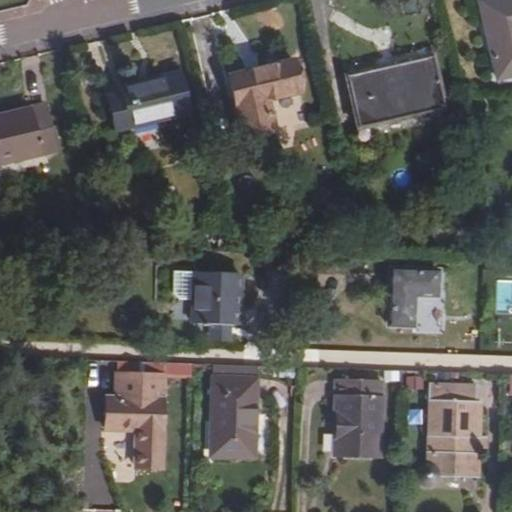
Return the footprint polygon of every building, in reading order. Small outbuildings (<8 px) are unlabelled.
[(511,0),(506,0),(481,6),(497,81),(511,77),(511,0)] [(346,78),(357,130),(443,110),(431,59),(397,67),(398,73),(382,77),(381,70),(346,78)] [(231,78),(243,133),(272,127),(268,102),(300,94),(294,64),(231,78)] [(123,83),(123,88),(109,91),(115,128),(129,126),(130,132),(159,127),(157,119),(189,113),(182,73),(123,83)] [(0,166),(60,153),(49,105),(0,116),(0,166)] [(422,295),(445,296),(447,271),(397,269),(395,325),(420,326),(422,295)] [(231,325),(239,325),(241,274),(193,272),(171,270),(173,296),(192,298),(191,323),(207,324),(206,341),(230,342),(231,325)] [(261,381),(261,368),(216,367),(216,380),(261,381)] [(168,471),(169,378),(122,377),(121,402),(110,402),(110,432),(140,433),(139,470),(168,471)] [(259,461),(261,381),(216,380),(215,424),(223,424),(221,460),(259,461)] [(340,458),(384,460),(387,384),(342,383),(340,458)] [(480,438),(487,438),(489,405),(481,404),(482,387),(436,385),(432,467),(428,467),(425,469),(422,472),(421,476),(421,481),(423,485),(426,488),(431,489),(435,489),(439,487),(442,484),(443,479),(485,480),(486,456),(480,455),(480,438)] [(492,439),(487,438),(480,438),(480,455),(486,456),(492,456),(492,439)]
